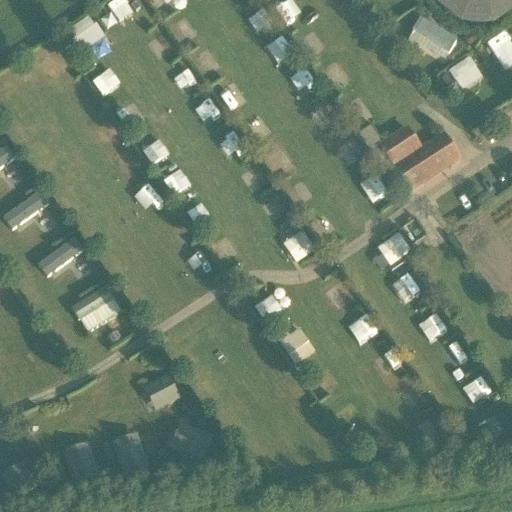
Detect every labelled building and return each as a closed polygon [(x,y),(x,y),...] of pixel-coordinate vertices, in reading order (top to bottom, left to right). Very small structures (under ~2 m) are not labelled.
[(124,0),(117,0),(104,7),(115,28),(134,19),(124,0)] [(511,0),(432,0),(435,7),(460,27),(492,29),(511,16),(511,0)] [(294,1),(278,10),(286,24),(302,14),(294,1)] [(182,46),(204,29),(191,13),(169,31),(182,46)] [(85,50),(100,38),(85,20),(70,32),(85,50)] [(406,45),(448,65),(459,40),(417,21),(406,45)] [(449,72),(457,84),(449,90),(456,99),(484,78),(470,58),(449,72)] [(104,101),(121,88),(109,72),(92,85),(104,101)] [(258,116),(248,124),(259,139),(270,132),(258,116)] [(103,123),(87,133),(97,150),(114,139),(103,123)] [(420,150),(421,151),(393,169),(410,196),(462,163),(443,135),(420,150)] [(251,190),(267,178),(255,163),(239,175),(251,190)] [(174,199),(199,184),(190,168),(164,184),(174,199)] [(298,210),(316,198),(302,178),(285,190),(298,210)] [(278,196),(262,202),(270,222),(285,216),(278,196)] [(315,229),(323,241),(337,232),(329,220),(315,229)] [(302,232),(283,246),(297,265),(316,251),(302,232)] [(399,234),(376,248),(389,268),(411,253),(399,234)] [(214,247),(222,264),(238,256),(230,239),(214,247)] [(326,294),(338,309),(354,298),(342,282),(326,294)] [(396,290),(403,310),(424,303),(417,282),(396,290)] [(87,335),(122,314),(107,288),(72,308),(87,335)] [(274,296),(255,309),(265,324),(284,311),(274,296)] [(429,345),(449,336),(438,312),(418,322),(429,345)] [(350,326),(360,342),(376,331),(365,315),(350,326)] [(283,331),(273,338),(294,368),(314,354),(299,332),(289,339),(283,331)] [(481,376),(454,394),(467,413),(493,396),(481,376)] [(396,393),(408,412),(424,402),(413,383),(396,393)]
